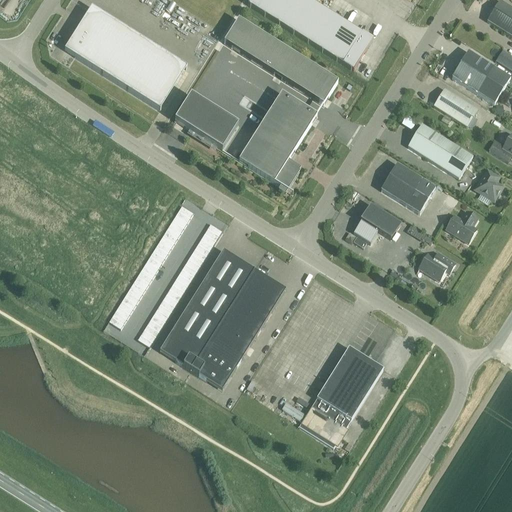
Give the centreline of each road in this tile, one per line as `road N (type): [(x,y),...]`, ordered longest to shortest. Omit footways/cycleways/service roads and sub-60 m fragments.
road 1 (unclassified): [(296,248),(14,61)]
road 2 (unclassified): [(296,248),(453,0)]
road 3 (unclassified): [(469,361),(296,248)]
road 4 (unclassified): [(389,511),(452,408),(469,361)]
